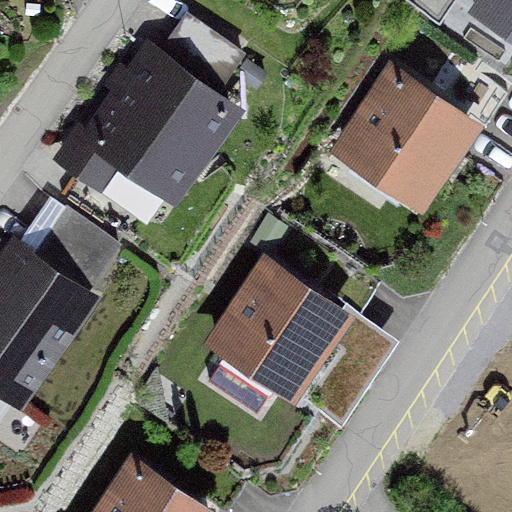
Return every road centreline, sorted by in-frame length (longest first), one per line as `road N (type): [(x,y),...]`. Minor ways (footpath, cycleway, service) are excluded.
road 1 (residential): [(315,511),(511,214)]
road 2 (residential): [(0,161),(113,0)]
